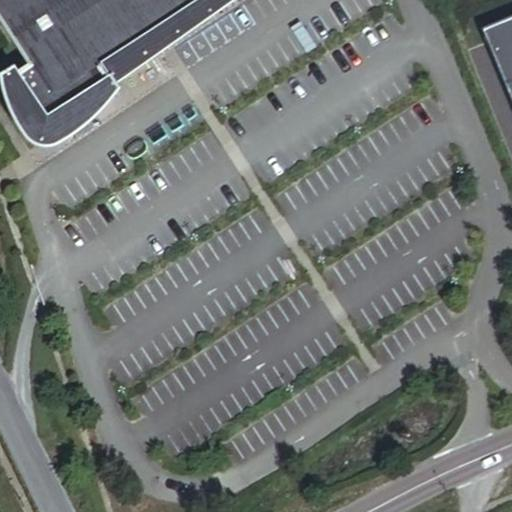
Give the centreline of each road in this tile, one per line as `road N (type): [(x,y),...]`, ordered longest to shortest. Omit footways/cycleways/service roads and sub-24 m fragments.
road 1 (tertiary): [(511,445),(369,511)]
road 2 (unclassified): [(54,511),(0,400)]
